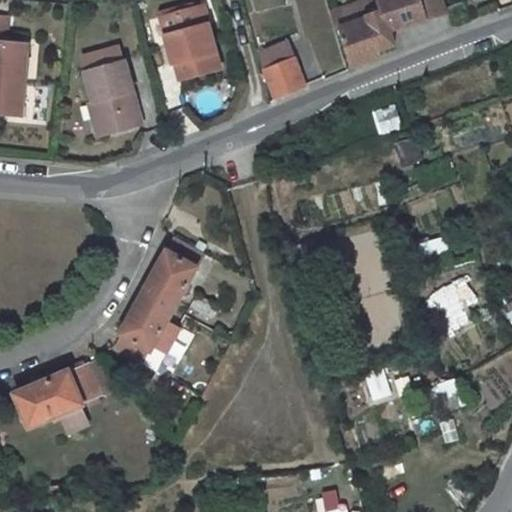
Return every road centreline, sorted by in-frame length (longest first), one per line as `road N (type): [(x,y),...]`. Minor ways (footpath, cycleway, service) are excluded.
road 1 (unclassified): [(511,25),(133,166)]
road 2 (residential): [(0,356),(62,326),(116,272),(136,204),(133,166)]
road 3 (unclassified): [(133,166),(85,183),(0,177)]
